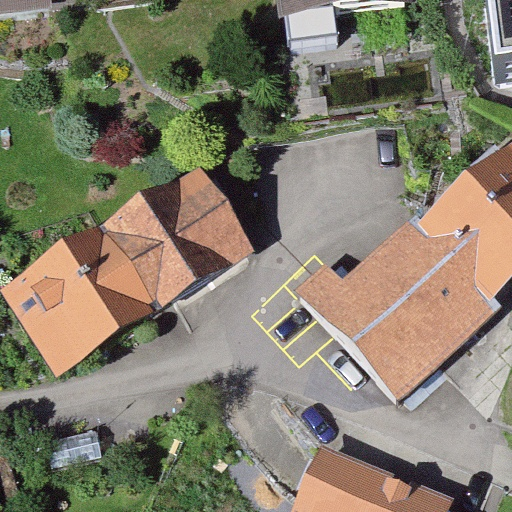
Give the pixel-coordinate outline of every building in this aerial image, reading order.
[(51,0),(0,0),(0,12),(52,7),(51,0)] [(392,0),(283,0),(288,43),(339,37),(335,6),(392,0)] [(511,0),(485,0),(492,60),(511,58),(511,0)] [(501,298),(511,288),(511,142),(425,220),(418,217),(344,283),(325,262),(291,293),(366,376),(398,411),(511,310),(501,298)] [(200,167),(105,224),(157,308),(251,251),(200,167)] [(157,308),(105,224),(1,288),(53,372),(157,308)] [(95,430),(48,442),(56,471),(103,458),(95,430)] [(447,511),(452,501),(322,446),(293,511),(447,511)]
